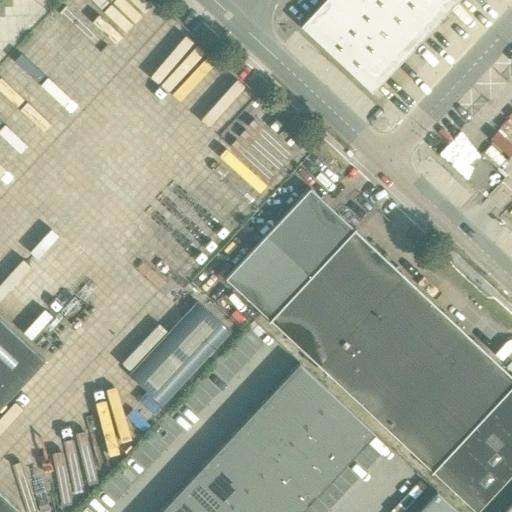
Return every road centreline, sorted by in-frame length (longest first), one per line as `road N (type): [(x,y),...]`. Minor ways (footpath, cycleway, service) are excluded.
road 1 (unclassified): [(381,158),(234,19)]
road 2 (unclassified): [(381,158),(511,22)]
road 3 (unclassified): [(511,279),(381,158)]
